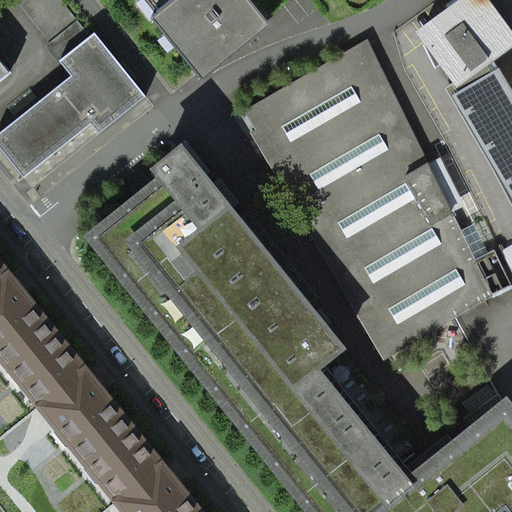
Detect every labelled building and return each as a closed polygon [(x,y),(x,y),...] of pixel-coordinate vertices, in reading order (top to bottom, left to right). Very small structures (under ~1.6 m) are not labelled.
[(144,0),(156,14),(172,0),(144,0)] [(172,0),(156,14),(150,18),(203,82),(239,52),(270,26),(249,0),(172,0)] [(511,37),(484,0),(468,0),(420,35),(454,82),(489,58),(511,41),(511,37)] [(101,134),(112,126),(147,100),(98,36),(64,62),(77,79),(0,137),(0,146),(25,180),(95,127),(101,134)] [(251,120),(258,132),(253,135),(377,344),(385,358),(509,285),(494,250),(484,255),(474,260),(366,42),(247,112),(251,120)] [(0,60),(0,81),(10,73),(0,60)] [(511,100),(490,64),(488,60),(446,90),(511,209),(511,100)] [(511,511),(511,417),(505,409),(424,474),(410,484),(318,370),(342,351),(330,336),(191,163),(182,151),(159,169),(169,181),(97,238),(316,511),(511,511)] [(206,511),(0,257),(0,362),(121,511),(206,511)]
